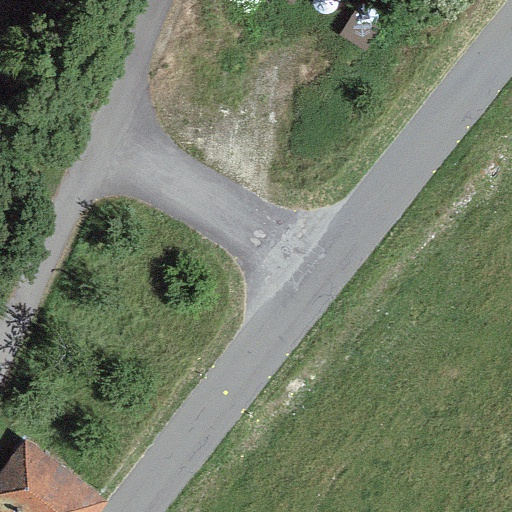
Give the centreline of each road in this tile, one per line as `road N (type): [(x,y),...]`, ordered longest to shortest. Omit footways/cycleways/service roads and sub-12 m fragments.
road 1 (tertiary): [(511,47),(152,511)]
road 2 (track): [(0,358),(158,0)]
road 3 (track): [(103,130),(323,291)]
